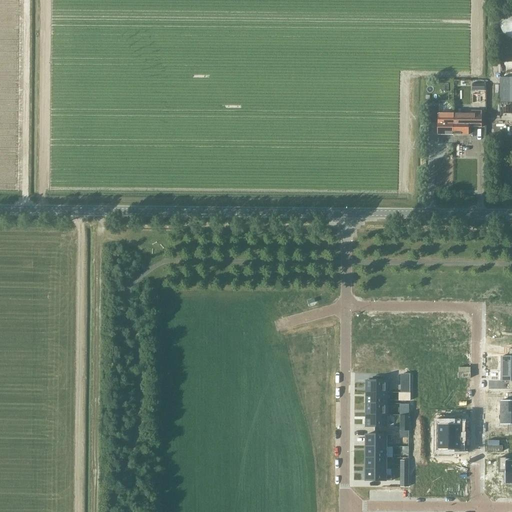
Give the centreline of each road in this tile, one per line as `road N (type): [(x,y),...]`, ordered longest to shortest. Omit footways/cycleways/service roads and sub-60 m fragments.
road 1 (unclassified): [(345,213),(0,209)]
road 2 (residential): [(475,505),(476,307),(345,306)]
road 3 (residential): [(270,327),(163,357),(161,511)]
road 4 (track): [(24,210),(26,0)]
road 5 (track): [(43,0),(41,210)]
road 6 (residential): [(345,306),(343,504)]
road 7 (unclassified): [(511,214),(345,213)]
road 8 (residential): [(308,481),(270,327)]
road 9 (residential): [(475,505),(343,504)]
